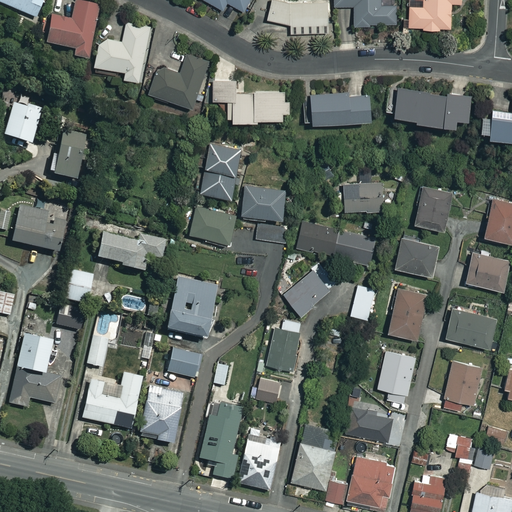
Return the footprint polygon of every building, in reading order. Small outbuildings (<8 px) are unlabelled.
[(0,0),(0,2),(33,16),(39,0),(0,0)] [(97,5),(76,0),(73,0),(68,18),(48,13),(41,40),(70,48),(68,54),(83,58),(97,5)] [(248,0),(205,0),(221,8),(225,1),(243,11),(248,0)] [(331,15),(331,0),(286,1),(280,0),(269,0),(265,18),(287,24),(287,32),(326,31),(326,15),(331,15)] [(390,4),(385,4),(384,0),(333,0),(334,6),(351,5),(352,24),(391,22),(390,4)] [(405,0),(405,25),(419,26),(419,29),(438,29),(438,26),(449,26),(449,2),(460,3),(459,0),(405,0)] [(149,26),(125,21),(121,41),(98,36),(92,63),(122,69),(121,77),(138,80),(149,26)] [(207,60),(186,52),(179,73),(156,64),(146,90),(190,107),(207,60)] [(234,79),(210,79),(210,99),(229,98),(229,117),(278,116),(278,110),(287,109),(287,98),(281,98),(281,89),(234,90),(234,79)] [(393,85),(393,88),(388,87),(385,108),(390,108),(389,113),(449,121),(450,115),(465,117),(468,96),(393,85)] [(307,94),(307,100),(302,100),(302,119),(365,117),(365,93),(307,94)] [(481,134),(511,139),(511,96),(509,110),(479,105),(475,128),(482,129),(481,134)] [(38,111),(9,101),(0,125),(0,132),(26,142),(38,111)] [(49,170),(48,171),(73,177),(83,135),(59,129),(53,153),(49,152),(44,169),(49,170)] [(237,148),(209,142),(199,189),(228,195),(237,148)] [(379,207),(379,182),(341,182),(341,208),(379,207)] [(449,189),(422,182),(412,221),(439,228),(449,189)] [(282,190),(242,185),(239,211),(280,216),(282,190)] [(511,233),(511,202),(492,196),(481,233),(510,241),(511,233)] [(45,211),(16,204),(8,239),(55,250),(62,220),(52,218),(51,224),(42,222),(45,211)] [(233,214),(195,206),(189,232),(227,240),(233,214)] [(10,211),(0,208),(0,228),(5,230),(10,211)] [(374,232),(300,218),(294,248),(349,259),(369,262),(374,232)] [(285,228),(257,224),(256,238),(284,241),(285,228)] [(132,240),(99,231),(92,255),(117,261),(117,263),(139,269),(143,253),(160,257),(165,240),(134,232),(132,240)] [(435,245),(399,236),(392,265),(428,274),(435,245)] [(506,258),(471,249),(463,279),(499,287),(506,258)] [(336,281),(319,262),(282,294),(298,313),(336,281)] [(92,274),(67,268),(60,297),(85,303),(92,274)] [(216,285),(176,274),(162,325),(202,336),(216,285)] [(374,288),(356,284),(348,313),(365,318),(374,288)] [(425,293),(397,285),(384,328),(412,336),(425,293)] [(0,312),(8,314),(12,295),(0,291),(0,312)] [(81,309),(56,304),(53,324),(77,328),(81,309)] [(492,316),(451,305),(443,334),(484,345),(492,316)] [(297,331),(274,326),(265,362),(292,369),(295,354),(292,353),(297,331)] [(104,334),(91,331),(84,362),(101,367),(107,343),(103,342),(104,334)] [(45,337),(21,332),(14,365),(38,370),(45,337)] [(147,359),(151,344),(143,342),(139,357),(147,359)] [(198,354),(169,347),(164,370),(193,377),(198,354)] [(384,349),(374,385),(388,388),(385,398),(401,402),(413,356),(384,349)] [(479,365),(451,358),(439,406),(467,413),(479,365)] [(226,365),(216,363),(212,382),(222,384),(226,365)] [(511,368),(502,367),(498,386),(504,387),(503,394),(511,395),(511,400),(511,368)] [(57,378),(13,369),(7,402),(24,406),(26,397),(52,402),(57,378)] [(139,375),(120,371),(118,383),(88,376),(79,416),(126,427),(139,375)] [(283,383),(258,376),(252,395),(273,401),(274,397),(282,399),(284,394),(281,393),(283,383)] [(179,393),(146,385),(135,434),(168,441),(179,393)] [(238,408),(213,401),(209,415),(206,414),(196,456),(213,460),(210,473),(228,478),(234,454),(227,453),(238,408)] [(392,415),(350,406),(344,432),(386,441),(392,415)] [(328,428),(302,422),(289,479),(323,487),(335,439),(326,437),(328,428)] [(506,430),(487,424),(483,436),(503,443),(506,430)] [(270,440),(271,432),(246,426),(233,481),(266,490),(277,442),(270,440)] [(469,435),(448,429),(444,446),(451,448),(454,454),(460,456),(459,461),(462,462),(469,435)] [(492,447),(477,443),(473,464),(488,467),(492,447)] [(428,451),(413,450),(412,462),(427,463),(428,451)] [(392,461),(353,454),(347,482),(328,479),(324,498),(383,509),(392,461)] [(429,475),(428,482),(412,480),(407,511),(413,511),(437,511),(443,477),(429,475)] [(507,511),(511,497),(474,490),(469,511),(507,511)]
